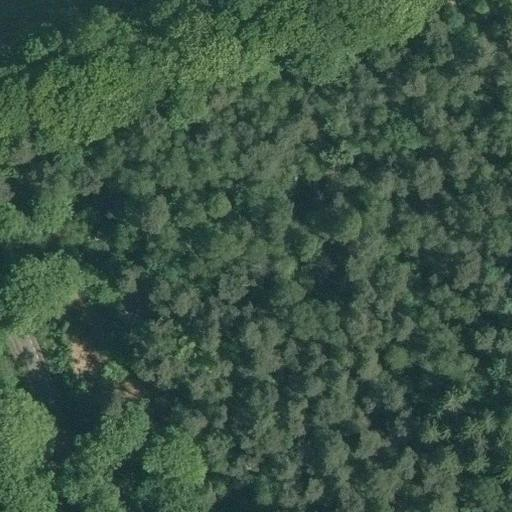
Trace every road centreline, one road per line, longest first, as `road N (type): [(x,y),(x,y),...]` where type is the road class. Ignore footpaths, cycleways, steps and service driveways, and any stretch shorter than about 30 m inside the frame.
road 1 (unclassified): [(0,90),(292,0)]
road 2 (tertiary): [(82,511),(46,396),(0,293)]
